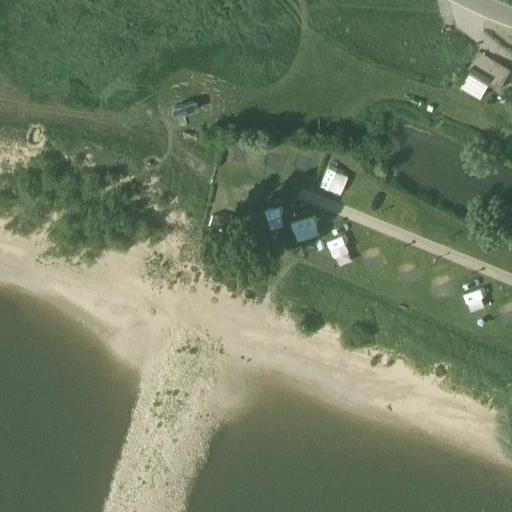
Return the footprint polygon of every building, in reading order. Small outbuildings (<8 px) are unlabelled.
[(499,89),(511,69),(478,50),(466,70),(499,89)] [(242,163),(262,160),(259,143),(240,146),(242,163)] [(278,204),(262,206),(264,226),(280,224),(278,204)] [(323,239),(332,258),(350,249),(341,231),(323,239)] [(392,265),(398,282),(416,276),(410,259),(392,265)] [(426,278),(434,297),(455,289),(447,270),(426,278)] [(479,285),(461,291),(467,311),(485,305),(479,285)]
